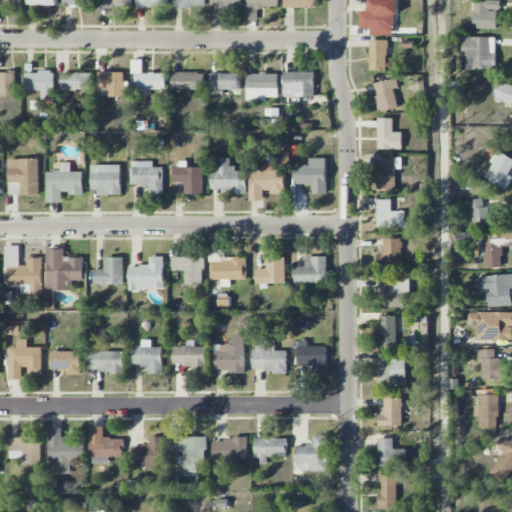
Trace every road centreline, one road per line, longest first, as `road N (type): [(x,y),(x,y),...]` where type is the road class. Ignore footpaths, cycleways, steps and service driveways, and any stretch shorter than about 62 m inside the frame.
road 1 (residential): [(339,0),(350,511)]
road 2 (residential): [(350,407),(0,408)]
road 3 (residential): [(348,224),(0,226)]
road 4 (residential): [(339,43),(0,41)]
